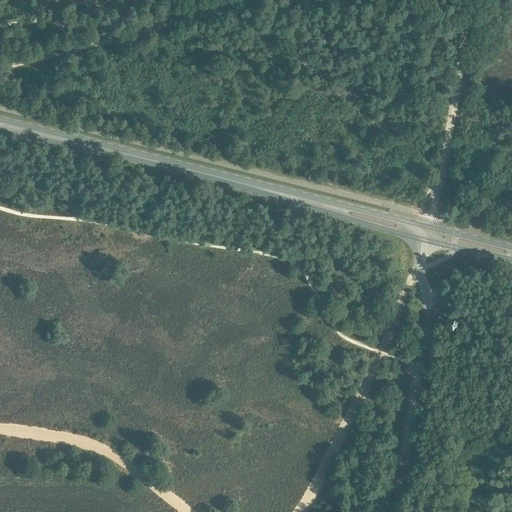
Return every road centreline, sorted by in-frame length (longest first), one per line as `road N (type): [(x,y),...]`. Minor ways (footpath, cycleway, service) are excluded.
road 1 (track): [(268,0),(0,67)]
road 2 (unclassified): [(424,240),(416,269),(428,320),(396,511)]
road 3 (track): [(474,0),(450,157),(431,217)]
road 4 (track): [(191,511),(89,442),(0,428)]
road 5 (primary): [(289,197),(109,148)]
road 6 (track): [(380,353),(300,511)]
road 7 (primary): [(428,226),(289,197)]
road 8 (primary): [(289,197),(424,240)]
